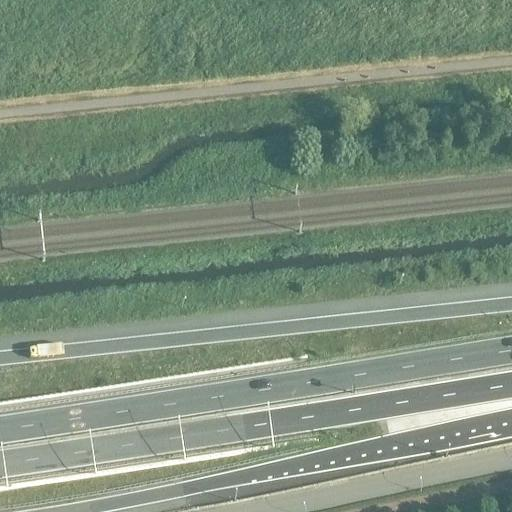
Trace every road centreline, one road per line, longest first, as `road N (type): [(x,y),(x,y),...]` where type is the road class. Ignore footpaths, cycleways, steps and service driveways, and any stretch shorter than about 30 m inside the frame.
road 1 (primary): [(511,349),(0,434)]
road 2 (primary): [(0,469),(379,405),(511,392)]
road 3 (primary): [(511,303),(0,356)]
road 4 (primary): [(62,511),(511,412)]
road 5 (secondary): [(251,511),(511,456)]
